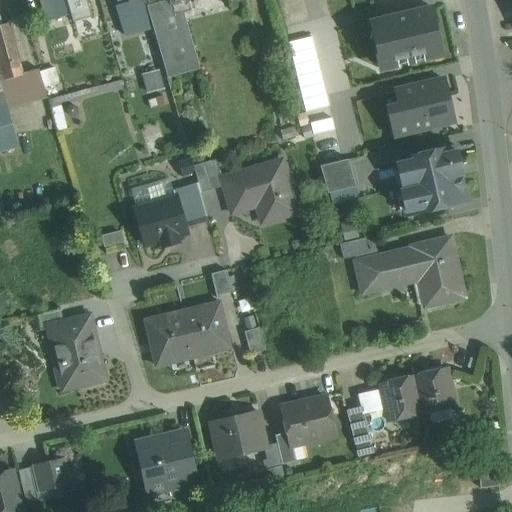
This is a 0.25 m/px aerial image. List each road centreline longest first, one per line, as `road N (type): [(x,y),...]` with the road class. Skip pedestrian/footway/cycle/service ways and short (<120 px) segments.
road 1 (residential): [(511,342),(455,339),(150,409)]
road 2 (residential): [(489,78),(511,308)]
road 3 (residential): [(150,409),(0,443)]
